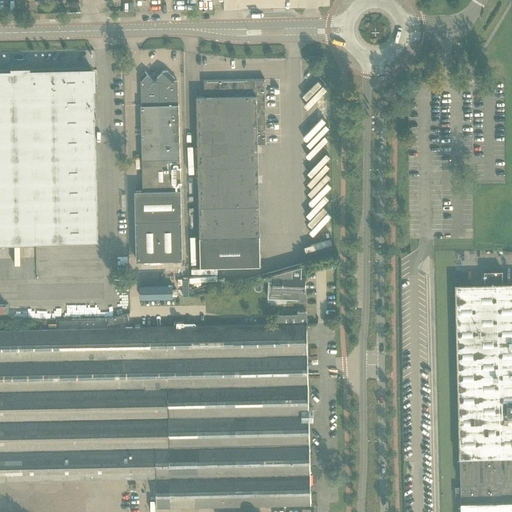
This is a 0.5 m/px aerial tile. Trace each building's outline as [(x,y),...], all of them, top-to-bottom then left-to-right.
[(0,242),(95,240),(91,70),(0,71),(0,242)] [(142,160),(142,190),(135,190),(136,260),(182,259),(180,159),(178,104),(177,104),(177,81),(173,81),(175,79),(167,71),(162,71),(154,80),(145,71),(141,76),(141,80),(142,81),(141,82),(141,105),(140,105),(142,160)] [(266,143),(265,135),(264,79),(203,80),(204,96),(196,96),(200,266),(260,265),(257,143),(266,143)] [(268,281),(267,298),(300,300),(300,302),(306,301),(305,290),(305,277),(305,276),(305,277),(301,277),(301,267),(273,274),(273,281),(268,281)] [(460,486),(455,487),(455,496),(461,496),(460,511),(511,511),(511,282),(503,283),(502,270),(484,271),(484,283),(455,284),(460,486)] [(0,311),(8,312),(8,303),(0,302),(0,311)] [(297,312),(297,314),(278,315),(278,324),(307,324),(306,311),(297,312)] [(307,324),(278,324),(183,326),(183,321),(174,321),(174,326),(0,329),(0,481),(155,478),(156,507),(311,504),(307,324)]
